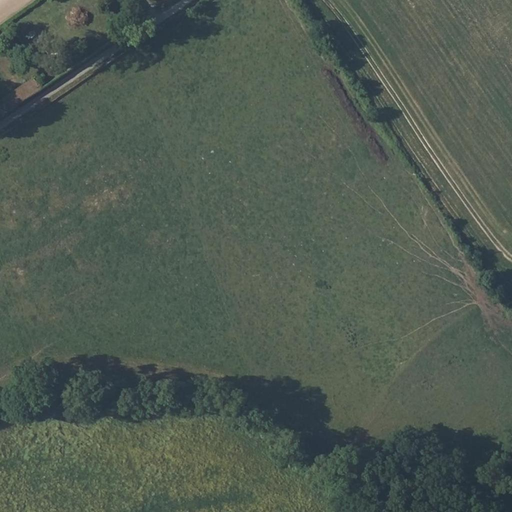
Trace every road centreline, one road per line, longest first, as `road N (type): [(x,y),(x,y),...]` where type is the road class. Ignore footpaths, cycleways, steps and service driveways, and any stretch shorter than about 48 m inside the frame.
road 1 (track): [(305,0),(511,297)]
road 2 (unclassified): [(186,0),(0,126)]
